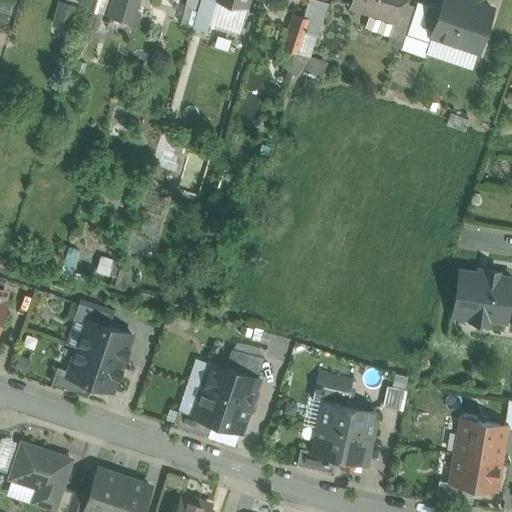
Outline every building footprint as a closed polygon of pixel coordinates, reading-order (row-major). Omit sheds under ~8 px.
[(72,26),(76,3),(57,0),(56,0),(52,22),(72,26)] [(139,0),(114,0),(110,16),(133,22),(139,0)] [(200,0),(186,0),(185,7),(198,10),(200,0)] [(200,0),(198,10),(193,27),(206,31),(214,0),(200,0)] [(328,2),(320,0),(308,0),(304,16),(310,18),(306,33),(316,36),(328,2)] [(402,0),(354,0),(352,6),(394,20),(396,21),(402,1),(402,0)] [(440,8),(417,0),(416,0),(415,5),(406,34),(429,42),(432,35),(431,34),(440,8)] [(492,8),(469,0),(460,0),(460,2),(454,0),(442,0),(440,8),(431,34),(432,35),(461,45),(463,40),(479,45),(492,8)] [(406,34),(415,5),(402,1),(396,21),(394,20),(389,35),(404,40),(406,34)] [(304,16),(293,14),(282,48),(299,53),(306,33),(310,18),(304,16)] [(77,268),(63,264),(60,275),(73,279),(77,268)] [(486,273),(459,269),(453,313),(471,316),(470,320),(487,322),(488,318),(506,321),(511,277),(498,275),(499,271),(487,269),(486,273)] [(117,278),(104,275),(101,285),(114,288),(117,278)] [(113,315),(78,303),(73,319),(84,323),(86,318),(109,326),(113,315)] [(109,326),(86,318),(84,323),(76,347),(122,362),(124,356),(125,357),(128,348),(127,348),(131,334),(109,326)] [(122,362),(76,347),(68,371),(67,375),(90,383),(113,390),(117,376),(119,377),(122,368),(120,368),(122,362)] [(264,357),(231,348),(225,366),(257,377),(264,357)] [(225,366),(211,362),(202,389),(249,404),(258,378),(257,377),(225,366)] [(90,383),(67,375),(68,371),(57,367),(52,383),(86,394),(90,383)] [(350,389),(315,382),(312,398),(323,400),(324,399),(347,404),(350,389)] [(249,404),(202,389),(193,414),(193,415),(212,422),(240,431),(249,404)] [(347,404),(324,399),(323,400),(318,426),(371,437),(375,421),(372,416),(373,409),(347,404)] [(212,422),(193,415),(193,414),(179,409),(174,424),(208,436),(212,422)] [(456,453),(499,460),(504,425),(478,421),(475,416),(464,414),(459,417),(458,426),(461,431),(456,453)] [(371,437),(318,426),(312,450),(312,451),(335,456),(366,463),(371,437)] [(71,459),(22,443),(10,478),(38,487),(34,501),(54,508),(61,488),(71,459)] [(335,456),(312,451),(312,450),(300,448),(297,464),(332,471),(335,456)] [(499,460),(456,453),(451,481),(474,485),(494,489),(499,460)] [(110,511),(122,476),(97,468),(83,511),(82,511),(110,511)] [(141,511),(150,486),(122,476),(110,511),(141,511)] [(474,485),(451,481),(439,479),(436,493),(472,499),(474,485)] [(65,511),(73,491),(61,488),(54,508),(53,511),(65,511)] [(208,511),(210,506),(181,496),(176,511),(208,511)]
